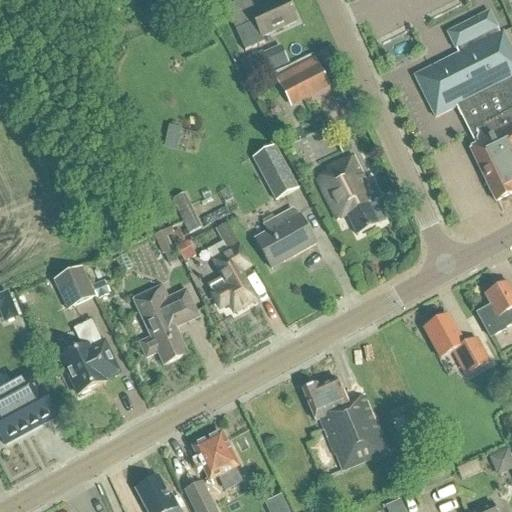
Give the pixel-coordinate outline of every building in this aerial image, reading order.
[(255,14),(248,0),(247,0),(225,11),(235,34),(254,26),(261,41),(297,24),(286,0),(255,14)] [(453,51),(455,56),(411,78),(433,122),(455,111),(467,136),(505,117),(511,129),(511,128),(511,55),(501,33),(498,34),(487,12),(444,34),(452,51),(453,51)] [(239,64),(247,84),(269,74),(261,55),(239,64)] [(274,81),(290,111),(329,90),(313,60),(274,81)] [(469,152),(495,205),(511,196),(511,128),(511,129),(505,117),(467,136),(474,149),(469,152)] [(296,167),(328,151),(317,129),(285,145),(296,167)] [(250,161),(273,204),(297,192),(273,149),(250,161)] [(357,238),(386,224),(376,203),(375,204),(354,161),(329,174),(331,178),(319,184),(339,224),(347,219),(357,238)] [(171,202),(187,237),(201,231),(185,196),(171,202)] [(482,223),(475,208),(452,218),(458,234),(482,223)] [(271,272),(316,247),(301,220),(297,222),(292,213),(274,223),(279,231),(256,244),(271,272)] [(239,247),(227,225),(215,232),(227,254),(239,247)] [(179,233),(173,235),(172,236),(170,231),(153,240),(161,258),(164,256),(169,267),(177,264),(166,241),(170,238),(175,248),(184,244),(179,233)] [(197,258),(189,243),(176,250),(183,265),(197,258)] [(139,280),(160,274),(152,245),(131,251),(139,280)] [(207,288),(212,299),(221,314),(230,309),(234,316),(256,304),(244,281),(243,282),(239,275),(250,268),(239,249),(212,264),(221,281),(207,288)] [(102,284),(93,289),(90,290),(81,271),(52,285),(67,314),(97,299),(99,302),(107,298),(106,296),(108,295),(102,284)] [(511,292),(509,286),(485,299),(491,308),(475,316),(489,343),(507,334),(506,332),(511,328),(511,292)] [(163,369),(188,358),(174,327),(194,317),(189,306),(191,305),(187,295),(169,303),(163,291),(134,304),(152,342),(140,347),(147,362),(158,357),(163,369)] [(19,321),(9,296),(0,299),(0,317),(4,327),(19,321)] [(477,340),(463,347),(448,319),(424,332),(439,360),(451,353),(465,380),(491,366),(477,340)] [(104,384),(119,377),(105,345),(102,347),(92,325),(75,332),(83,351),(59,362),(66,377),(69,376),(79,399),(106,387),(104,384)] [(53,364),(43,341),(33,345),(44,369),(53,364)] [(13,355),(0,358),(0,365),(4,381),(19,377),(13,355)] [(30,378),(0,394),(0,442),(3,448),(56,419),(41,391),(38,393),(30,378)] [(349,407),(338,384),(319,393),(316,388),(303,394),(317,425),(321,423),(338,461),(339,460),(347,477),(393,456),(367,399),(349,407)] [(221,438),(194,452),(209,483),(219,479),(225,492),(241,484),(235,471),(237,470),(221,438)] [(489,461),(496,478),(511,471),(511,467),(506,453),(489,461)] [(169,499),(159,480),(136,493),(145,511),(179,511),(171,498),(169,499)] [(185,495),(193,511),(214,511),(202,487),(185,495)] [(404,511),(400,501),(381,510),(381,511),(404,511)]
